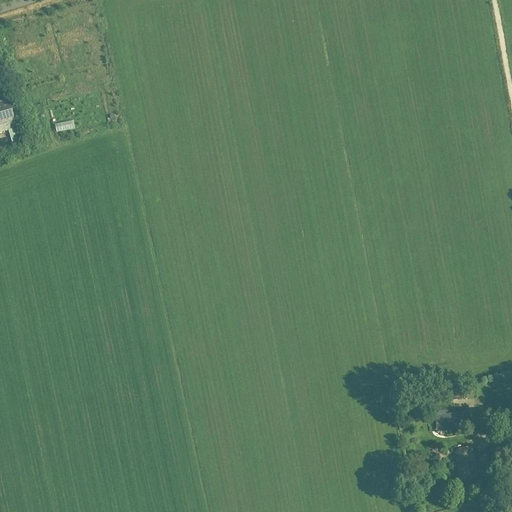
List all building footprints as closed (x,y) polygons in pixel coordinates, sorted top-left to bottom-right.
[(8,102),(0,104),(0,125),(14,122),(8,102)] [(15,124),(8,127),(11,133),(18,130),(15,124)] [(468,413),(434,418),(437,434),(470,429),(468,413)] [(511,450),(511,447),(505,448),(504,445),(490,448),(493,462),(507,459),(511,458),(511,450)] [(454,453),(460,482),(478,479),(472,449),(454,453)]
